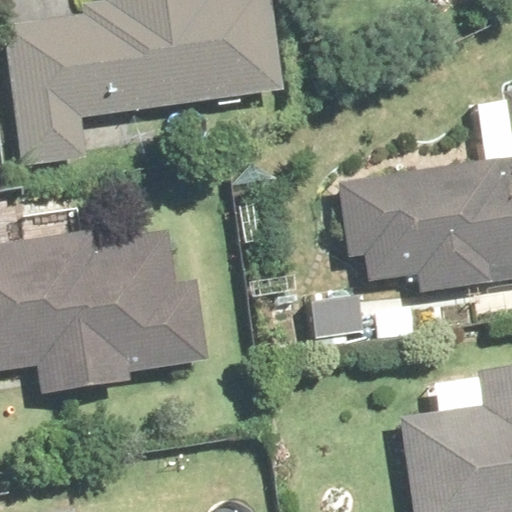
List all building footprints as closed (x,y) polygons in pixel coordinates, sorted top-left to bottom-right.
[(137,0),(15,0),(21,61),(0,64),(0,215),(22,214),(17,171),(213,141),(197,35),(140,43),(137,0)] [(511,0),(249,0),(250,19),(511,2),(511,0)] [(452,220),(270,225),(273,331),(511,325),(511,138),(449,141),(452,220)] [(0,403),(162,382),(143,236),(0,254),(0,403)] [(511,511),(511,416),(414,413),(412,460),(338,460),(338,511),(511,511)]
